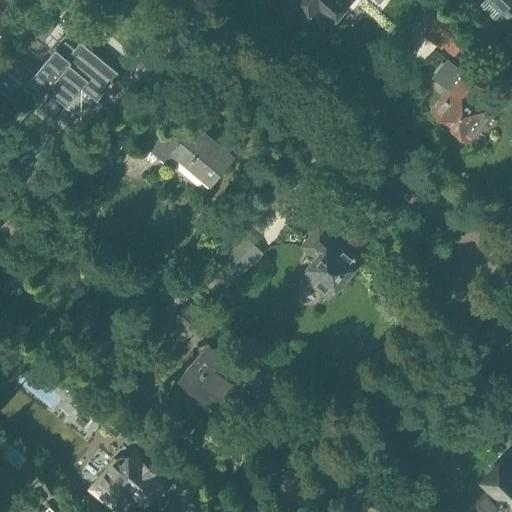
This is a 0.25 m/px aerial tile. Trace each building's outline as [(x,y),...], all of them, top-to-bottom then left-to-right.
[(297,0),(316,17),(321,11),(333,22),(349,4),(345,0),(297,0)] [(511,0),(489,0),(501,11),(495,18),(511,32),(505,38),(511,45),(511,0)] [(0,12),(0,34),(11,22),(0,12)] [(452,40),(445,48),(455,56),(462,48),(452,40)] [(26,87),(41,99),(48,90),(68,107),(83,89),(97,101),(111,84),(112,85),(116,81),(115,80),(120,74),(81,41),(68,57),(57,48),(36,73),(20,60),(0,83),(0,89),(15,101),(26,87)] [(451,89),(432,112),(470,143),(492,117),(473,102),(483,90),(464,74),(465,72),(449,58),(445,62),(443,61),(435,71),(437,72),(434,76),(451,89)] [(140,143),(144,145),(138,152),(153,164),(158,157),(170,167),(179,159),(211,186),(235,157),(195,123),(180,142),(157,123),(140,143)] [(306,269),(307,270),(302,276),(329,298),(360,260),(319,227),(302,248),(314,258),(306,269)] [(219,263),(224,268),(215,276),(229,290),(264,254),(246,236),(219,263)] [(205,317),(184,302),(171,320),(192,335),(205,317)] [(232,364),(207,343),(179,378),(216,408),(240,379),(228,369),(232,364)] [(84,391),(76,401),(118,438),(126,428),(84,391)] [(117,457),(115,459),(91,488),(119,511),(120,511),(134,496),(143,504),(146,500),(151,504),(165,487),(160,483),(164,479),(133,454),(129,458),(128,456),(126,456),(124,455),(122,455),(120,456),(119,456),(117,457)] [(486,491),(474,503),(480,508),(476,511),(511,511),(511,457),(504,466),(498,460),(477,482),(486,491)]
